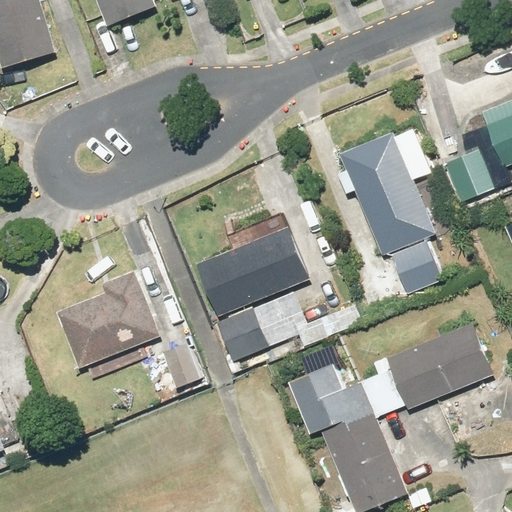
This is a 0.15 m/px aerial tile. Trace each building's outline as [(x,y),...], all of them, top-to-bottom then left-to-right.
[(53,0),(0,0),(0,26),(13,68),(69,50),(53,0)] [(164,0),(105,0),(116,26),(167,5),(164,0)] [(511,101),(495,108),(511,151),(511,101)] [(407,130),(352,151),(391,252),(446,232),(407,130)] [(488,150),(450,163),(463,203),(502,190),(488,150)] [(226,316),(326,276),(304,222),(205,262),(226,316)] [(434,238),(394,254),(411,296),(451,280),(434,238)] [(115,292),(67,310),(88,367),(171,336),(145,269),(112,282),(115,292)] [(296,289),(259,303),(276,348),(300,339),(313,334),(309,323),(296,289)] [(359,304),(309,323),(313,334),(300,339),(305,350),(367,326),(359,304)] [(399,355),(419,407),(505,374),(484,322),(399,355)] [(193,341),(166,351),(181,390),(208,380),(193,341)] [(146,371),(132,377),(144,406),(157,401),(146,371)] [(417,491),(384,405),(333,425),(366,510),(417,491)] [(0,455),(15,449),(0,412),(0,455)]
